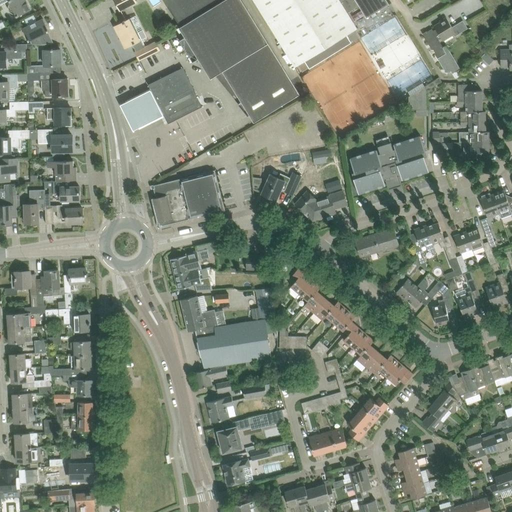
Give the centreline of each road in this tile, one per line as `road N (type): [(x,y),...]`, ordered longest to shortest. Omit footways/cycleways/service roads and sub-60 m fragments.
road 1 (tertiary): [(210,511),(165,338),(130,267)]
road 2 (tertiary): [(123,221),(111,119),(60,0)]
road 3 (residential): [(317,252),(332,234),(455,194),(511,153)]
road 4 (residential): [(105,511),(104,299)]
road 5 (residential): [(149,243),(267,223),(317,252)]
road 6 (residential): [(275,355),(308,358),(318,371),(316,388),(287,399),(309,465)]
road 7 (residential): [(317,252),(437,350)]
